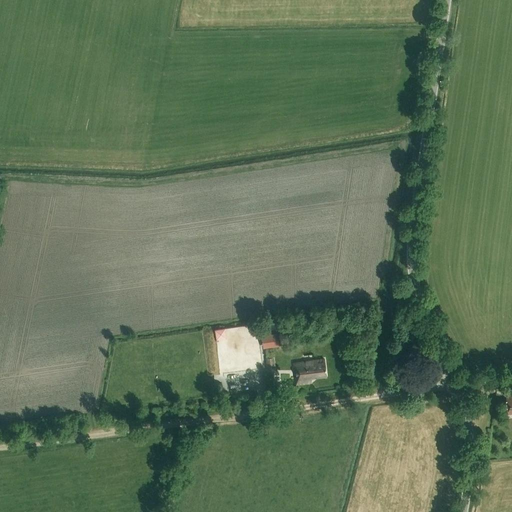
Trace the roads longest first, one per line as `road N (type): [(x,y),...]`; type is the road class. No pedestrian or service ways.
road 1 (track): [(0,448),(454,385)]
road 2 (unclassified): [(454,385),(411,265),(446,0)]
road 3 (unclassified): [(461,511),(470,455),(454,385)]
